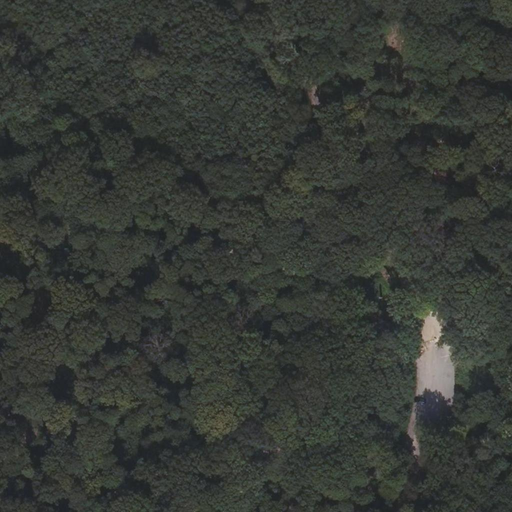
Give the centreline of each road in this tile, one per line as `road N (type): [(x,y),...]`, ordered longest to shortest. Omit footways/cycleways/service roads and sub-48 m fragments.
road 1 (track): [(265,0),(438,321)]
road 2 (track): [(438,321),(187,511)]
road 3 (unclassified): [(399,511),(445,359),(438,321)]
